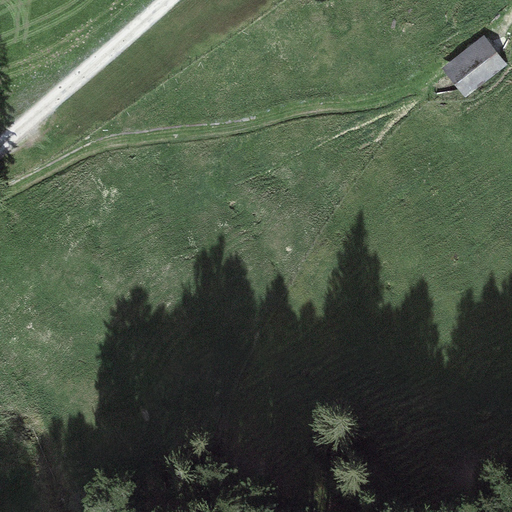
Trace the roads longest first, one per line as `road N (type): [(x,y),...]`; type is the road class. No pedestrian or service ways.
road 1 (track): [(430,93),(118,137),(0,199)]
road 2 (track): [(166,0),(0,148)]
